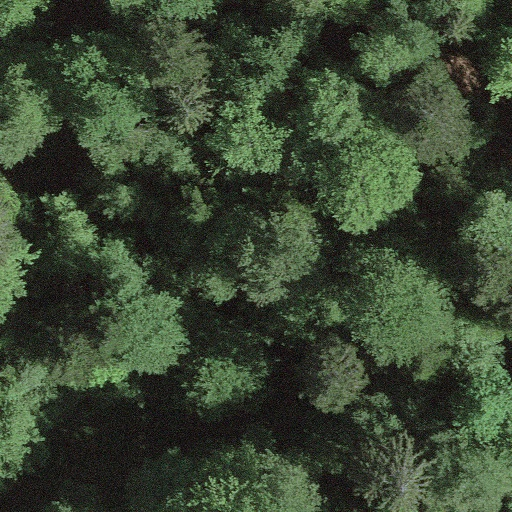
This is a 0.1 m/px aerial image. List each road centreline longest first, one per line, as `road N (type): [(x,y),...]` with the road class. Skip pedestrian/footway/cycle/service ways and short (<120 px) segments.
road 1 (track): [(511,369),(309,374),(188,430),(0,491)]
road 2 (track): [(309,374),(187,263),(70,179),(0,166)]
